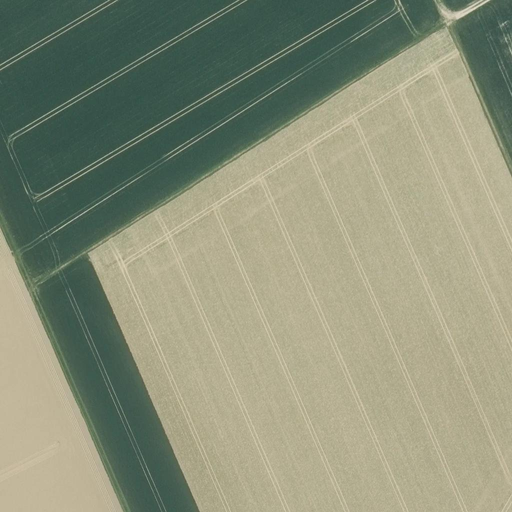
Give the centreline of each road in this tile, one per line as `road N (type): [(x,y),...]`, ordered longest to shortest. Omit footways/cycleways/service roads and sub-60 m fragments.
road 1 (track): [(30,290),(449,21)]
road 2 (track): [(128,511),(0,222)]
road 3 (track): [(511,157),(439,0)]
